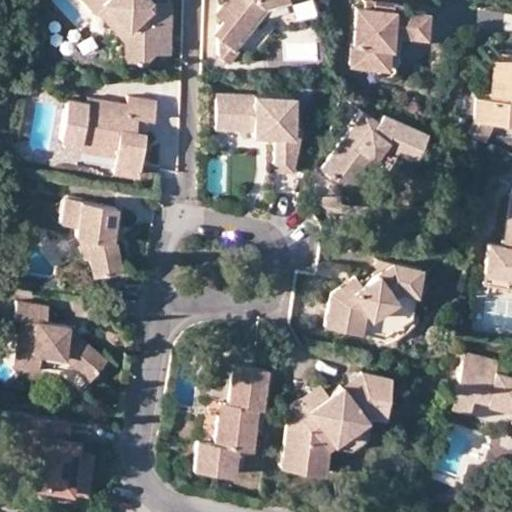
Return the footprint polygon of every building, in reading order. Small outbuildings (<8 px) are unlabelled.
[(82,0),(96,14),(98,13),(105,5),(119,20),(117,34),(126,44),(126,65),(141,65),(153,54),(170,55),(170,10),(150,10),(151,2),(149,0),(82,0)] [(236,48),(265,13),(264,6),(268,1),(272,0),(285,0),(286,3),(296,0),(226,0),(221,7),(219,39),(236,48)] [(269,8),(286,3),(285,0),(272,0),(268,1),(264,6),(265,13),(269,8)] [(395,1),(371,0),(371,7),(361,6),(351,5),(347,65),(376,67),(378,44),(386,45),(386,32),(397,33),(421,34),(422,10),(396,8),(395,1)] [(170,2),(151,2),(150,10),(170,10),(170,2)] [(98,13),(117,34),(119,20),(105,5),(98,13)] [(393,68),(397,33),(386,32),(386,45),(378,44),(376,67),(393,68)] [(236,48),(219,39),(218,55),(230,60),(237,49),(236,48)] [(511,55),(493,54),(490,100),(474,99),(473,123),(491,124),(511,125),(511,55)] [(214,93),(213,119),(266,120),(266,134),(271,134),(271,168),(289,168),(298,126),(290,126),(291,95),(214,93)] [(111,146),(109,155),(108,170),(132,174),(140,130),(131,129),(133,116),(142,119),(149,119),(152,100),(123,95),(121,102),(83,97),(82,102),(77,140),(111,146)] [(82,102),(63,99),(57,137),(77,140),(82,102)] [(361,112),(318,168),(344,188),(358,170),(354,164),(364,154),(367,157),(379,144),(412,158),(423,132),(381,112),(374,120),(361,112)] [(140,130),(142,119),(133,116),(131,129),(140,130)] [(251,133),(266,134),(266,120),(213,119),(213,128),(251,129),(251,133)] [(484,141),(491,124),(473,123),(468,134),(484,141)] [(75,149),(109,155),(111,146),(77,140),(75,149)] [(59,223),(72,226),(78,200),(65,198),(59,223)] [(106,242),(110,228),(113,206),(78,200),(72,226),(71,235),(75,236),(82,235),(87,259),(90,276),(117,272),(112,243),(112,242),(106,242)] [(511,211),(505,246),(489,242),(484,271),(511,275),(511,211)] [(115,229),(110,228),(106,242),(112,242),(115,229)] [(81,260),(87,259),(82,235),(75,236),(81,260)] [(341,295),(335,288),(326,293),(321,325),(354,332),(357,315),(362,312),(365,315),(391,297),(389,293),(395,288),(412,292),(417,268),(374,260),(369,277),(355,285),(341,295)] [(351,278),(335,288),(341,295),(355,285),(351,278)] [(407,318),(412,292),(395,288),(389,293),(391,297),(365,315),(362,312),(357,315),(354,332),(377,337),(407,318)] [(61,333),(61,326),(40,322),(43,307),(11,303),(9,318),(15,320),(13,336),(28,339),(26,352),(34,353),(58,358),(85,379),(101,358),(71,334),(61,333)] [(72,328),(61,326),(61,333),(71,334),(72,328)] [(32,371),(34,353),(26,352),(28,339),(13,336),(9,366),(32,371)] [(451,394),(468,399),(511,411),(511,369),(493,364),(494,360),(463,352),(451,394)] [(221,401),(211,442),(233,446),(240,448),(244,448),(252,408),(258,409),(264,369),(230,363),(223,401),(221,401)] [(298,457),(320,461),(322,447),(328,443),(332,448),(344,450),(363,436),(365,424),(363,420),(372,415),(379,416),(387,375),(358,369),(356,370),(354,385),(340,392),(335,384),(321,393),(302,406),(295,398),(284,405),(277,456),(279,461),(293,463),(298,457)] [(356,370),(335,384),(340,392),(354,385),(356,370)] [(313,385),(295,398),(302,406),(321,393),(313,385)] [(464,412),(468,399),(451,394),(447,408),(464,412)] [(205,440),(211,442),(221,401),(213,399),(205,440)] [(66,420),(0,409),(0,419),(29,457),(25,482),(84,493),(91,454),(73,450),(74,441),(64,439),(66,420)] [(233,446),(211,442),(205,440),(194,438),(188,468),(227,476),(229,465),(233,446)] [(240,448),(233,446),(229,465),(236,466),(240,448)] [(317,474),(320,461),(298,457),(293,463),(279,461),(277,456),(276,467),(317,474)]
